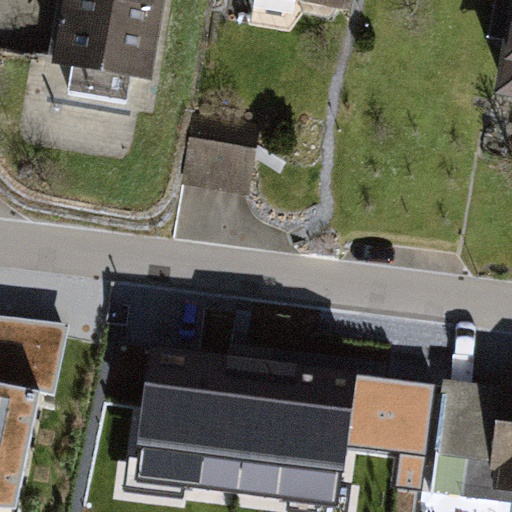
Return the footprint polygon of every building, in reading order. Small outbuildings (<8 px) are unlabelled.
[(66,0),(54,85),(71,88),(68,111),(121,119),(125,97),(151,101),(167,0),(66,0)] [(238,0),(235,20),(344,35),(349,0),(238,0)] [(511,19),(500,103),(511,104),(511,19)] [(261,132),(198,123),(190,183),(252,192),(261,132)] [(0,511),(9,511),(18,511),(44,396),(57,398),(70,327),(0,319),(0,511)] [(152,348),(140,450),(349,475),(361,373),(152,348)] [(475,400),(468,470),(491,471),(489,491),(511,493),(511,382),(499,381),(497,402),(475,400)]
